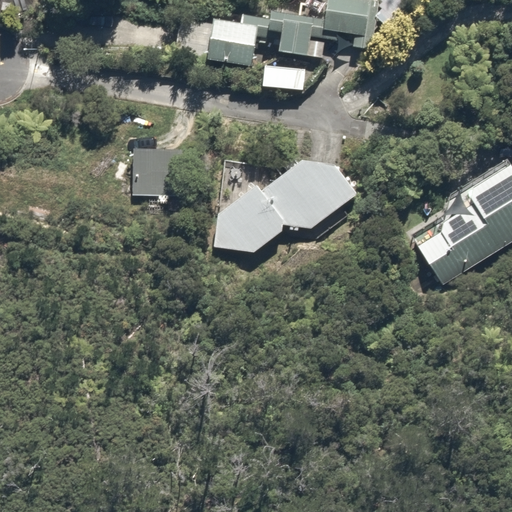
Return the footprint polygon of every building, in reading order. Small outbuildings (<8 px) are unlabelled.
[(327,0),(325,19),(272,12),(269,30),(282,32),(279,51),(323,58),(325,40),(337,41),(339,32),(355,34),(353,46),(373,49),(380,0),(378,0),(327,0)] [(252,66),(259,25),(214,18),(213,23),(181,18),(176,50),(209,56),(208,59),(252,66)] [(304,70),(265,65),(262,85),(302,90),(304,70)] [(193,147),(133,145),(131,193),(191,195),(193,147)] [(472,198),(411,236),(442,284),(511,238),(511,161),(507,154),(462,183),(472,198)] [(357,194),(336,166),(302,160),(261,191),(256,185),(216,214),(214,246),(254,252),(282,232),(283,225),(311,228),(357,194)]
